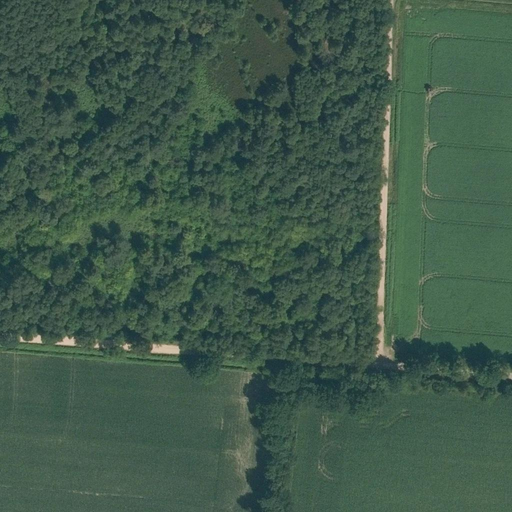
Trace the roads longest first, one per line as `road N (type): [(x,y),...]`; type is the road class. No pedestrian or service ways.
road 1 (residential): [(511,376),(193,349)]
road 2 (track): [(193,349),(0,333)]
